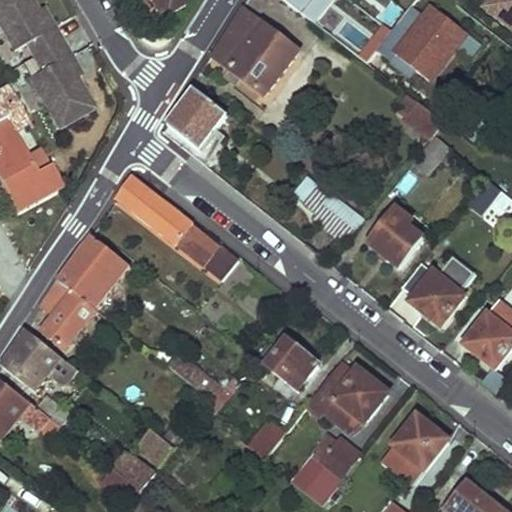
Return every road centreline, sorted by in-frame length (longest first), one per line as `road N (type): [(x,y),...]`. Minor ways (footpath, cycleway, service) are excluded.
road 1 (residential): [(511,436),(130,136)]
road 2 (residential): [(130,136),(0,346)]
